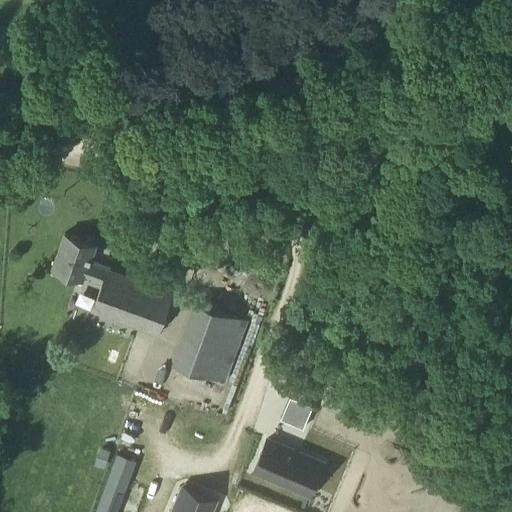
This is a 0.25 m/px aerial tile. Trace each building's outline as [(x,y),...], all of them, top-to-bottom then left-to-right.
[(156,335),(171,293),(89,264),(95,246),(65,235),(53,268),(102,286),(93,312),(156,335)] [(172,355),(164,380),(181,385),(188,363),(185,363),(206,295),(187,289),(167,353),(172,355)] [(76,322),(70,344),(116,356),(121,333),(76,322)] [(289,397),(280,419),(302,429),(312,407),(289,397)] [(153,405),(144,433),(205,454),(214,427),(175,413),(153,405)] [(267,433),(255,464),(316,487),(328,455),(267,433)] [(110,452),(101,448),(95,465),(104,468),(110,452)] [(110,511),(122,482),(108,477),(94,511),(110,511)] [(182,488),(172,511),(209,511),(214,501),(182,488)]
